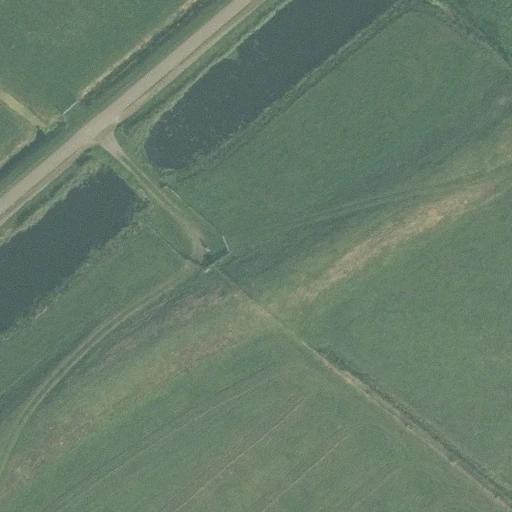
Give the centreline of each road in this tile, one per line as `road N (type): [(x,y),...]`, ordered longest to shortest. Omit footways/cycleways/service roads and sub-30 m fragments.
road 1 (track): [(95,126),(205,247),(179,282),(71,361),(28,411),(0,465)]
road 2 (unclassified): [(0,206),(245,0)]
road 3 (track): [(511,168),(205,247)]
